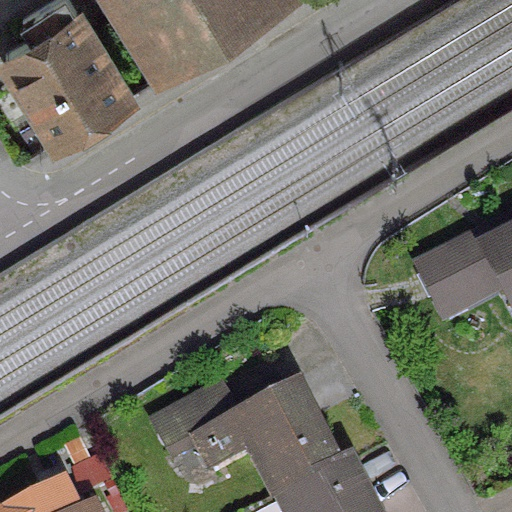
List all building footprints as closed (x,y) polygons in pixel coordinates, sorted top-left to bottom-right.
[(28,37),(0,55),(53,140),(123,96),(63,0),(48,0),(17,19),(28,37)] [(147,77),(150,82),(155,79),(154,78),(200,50),(201,51),(279,0),(98,0),(100,2),(101,1),(123,36),(122,37),(125,41),(126,41),(149,76),(147,77)] [(511,240),(482,256),(475,241),(415,272),(430,301),(487,272),(511,319),(511,318),(511,240)] [(341,464),(340,463),(329,469),(289,390),(228,420),(214,391),(151,423),(164,450),(191,436),(207,468),(246,449),(272,499),(341,464)] [(284,495),(292,511),(364,511),(341,464),(272,499),(273,501),(284,495)] [(87,511),(86,509),(79,511),(44,511),(39,500),(14,511),(87,511)]
